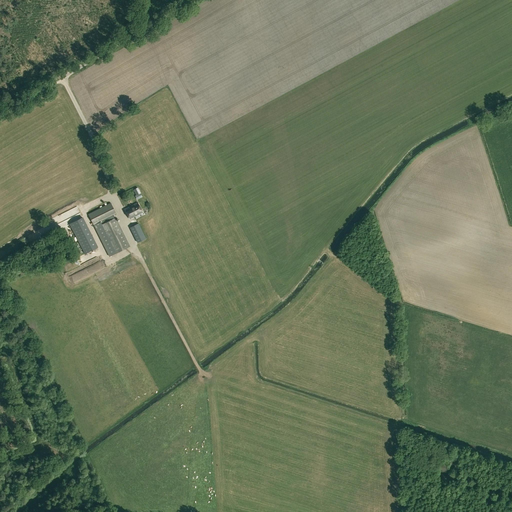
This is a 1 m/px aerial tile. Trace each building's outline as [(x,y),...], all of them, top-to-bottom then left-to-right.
[(137,188),(134,190),(136,196),(135,196),(137,200),(142,198),(137,188)] [(110,257),(130,246),(114,215),(116,214),(111,203),(88,214),(110,257)] [(143,212),(138,203),(124,209),(130,219),(143,212)] [(87,227),(83,218),(74,222),(79,232),(87,227)] [(79,232),(74,222),(70,224),(85,254),(98,248),(87,227),(79,232)] [(146,239),(138,224),(130,228),(138,243),(146,239)]
